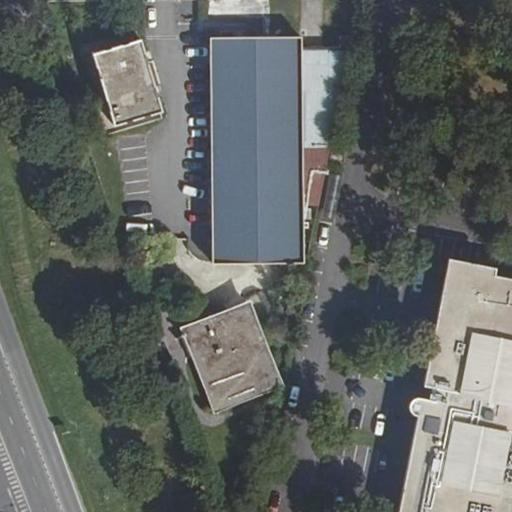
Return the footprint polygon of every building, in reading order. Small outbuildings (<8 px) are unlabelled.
[(305,261),(303,36),(215,35),(216,262),(305,261)] [(164,109),(143,38),(97,51),(117,123),(164,109)] [(341,152),(329,149),(326,162),(339,165),(341,152)] [(511,511),(511,296),(498,294),(499,288),(487,285),(484,280),(479,277),(459,272),(452,273),(446,279),(424,400),(413,397),(408,398),(405,401),(403,405),(402,409),(403,413),(406,417),(419,420),(402,511),(511,511)] [(281,385),(248,302),(179,328),(212,414),(281,385)]
